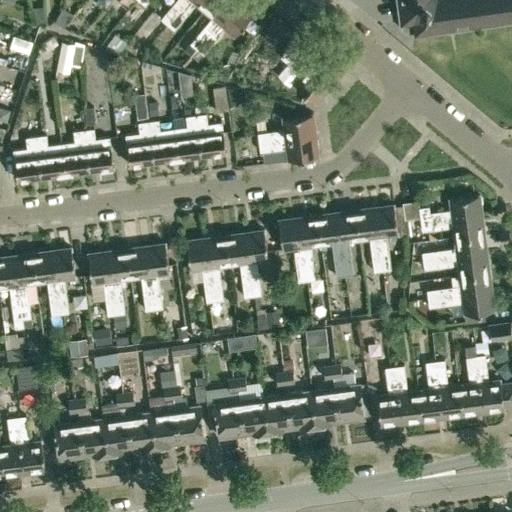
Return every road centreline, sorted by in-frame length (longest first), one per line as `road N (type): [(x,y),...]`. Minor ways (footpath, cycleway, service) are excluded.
road 1 (residential): [(0,217),(329,174),(409,86)]
road 2 (unclassified): [(272,501),(511,467)]
road 3 (residential): [(511,176),(409,86)]
road 4 (residential): [(409,86),(307,0)]
